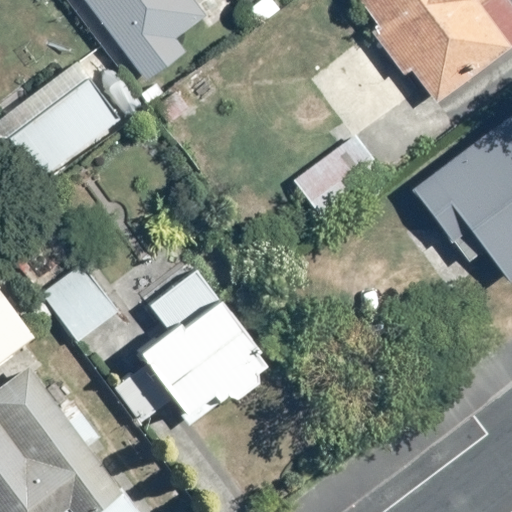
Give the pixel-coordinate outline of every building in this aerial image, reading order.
[(91,0),(152,81),(195,48),(185,35),(224,6),(219,0),(91,0)] [(350,0),(427,104),(511,41),(511,15),(500,0),(350,0)] [(110,122),(82,83),(4,141),(32,179),(110,122)] [(511,108),(404,190),(441,239),(455,228),(498,285),(511,274),(511,108)] [(393,171),(360,128),(299,174),(332,217),(393,171)] [(124,308),(88,259),(46,291),(82,339),(124,308)] [(221,412),(260,385),(250,370),(264,360),(200,265),(153,297),(176,330),(138,356),(180,417),(211,397),(221,412)] [(0,360),(34,335),(0,291),(0,360)] [(118,511),(20,385),(0,400),(0,511),(137,511),(130,501),(118,511)]
